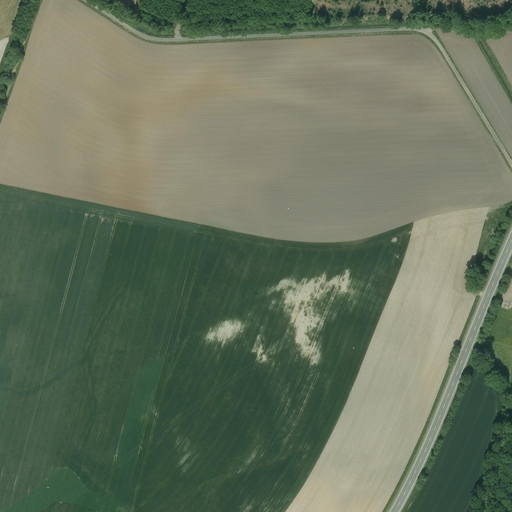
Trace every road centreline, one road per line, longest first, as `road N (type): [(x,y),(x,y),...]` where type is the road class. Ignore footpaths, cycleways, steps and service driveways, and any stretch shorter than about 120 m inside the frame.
road 1 (unclassified): [(86,0),(158,40),(425,33),(511,167)]
road 2 (secondary): [(394,511),(511,240)]
